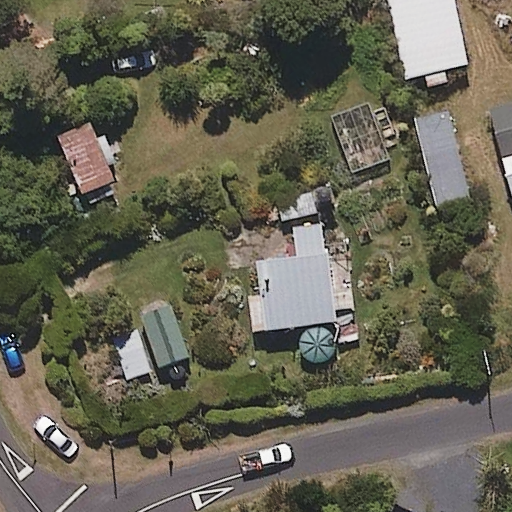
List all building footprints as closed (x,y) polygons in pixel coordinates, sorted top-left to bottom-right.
[(471,69),(456,0),(392,0),(409,81),(471,69)] [(511,0),(506,0),(503,1),(508,29),(488,33),(493,58),(511,54),(511,0)] [(511,107),(495,111),(511,177),(511,107)] [(473,200),(453,116),(420,123),(440,208),(473,200)] [(121,187),(93,122),(61,136),(89,201),(121,187)] [(282,198),(285,225),(326,219),(322,192),(282,198)] [(336,327),(328,226),(296,228),(299,263),(252,267),(257,333),(336,327)] [(193,360),(180,308),(146,316),(159,369),(193,360)]
